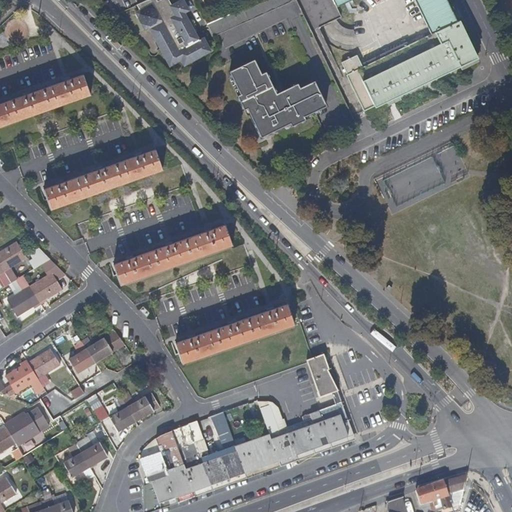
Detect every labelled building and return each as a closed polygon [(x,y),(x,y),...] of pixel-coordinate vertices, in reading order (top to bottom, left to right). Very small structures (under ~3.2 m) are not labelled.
[(136,6),(146,1),(145,0),(131,0),(129,1),(133,8),(136,6)] [(196,38),(186,20),(181,11),(186,8),(181,0),(178,0),(171,4),(166,7),(159,5),(156,0),(148,0),(146,1),(136,6),(139,12),(134,14),(141,28),(146,26),(166,66),(178,60),(181,66),(208,51),(201,38),(198,39),(197,37),(196,38)] [(213,37),(295,1),(294,0),(258,0),(206,24),(213,37)] [(338,6),(334,0),(294,0),(295,1),(309,29),(321,23),(341,14),(338,6)] [(414,0),(431,33),(457,21),(446,0),(334,0),(338,6),(350,0),(414,0)] [(457,21),(431,33),(362,67),(356,56),(341,63),(346,74),(346,75),(363,111),(373,106),(375,107),(476,58),(459,21),(457,21)] [(337,56),(321,23),(309,29),(320,53),(325,62),(337,56)] [(270,92),(272,88),(270,84),(263,70),(259,72),(252,60),(232,70),(227,72),(230,78),(227,80),(231,87),(234,86),(235,89),(233,90),(243,111),(246,109),(254,124),(264,120),(269,122),(273,131),(287,124),(289,123),(290,125),(304,119),(303,116),(326,106),(313,80),(299,87),(296,82),(278,91),(274,92),(270,94),(270,92)] [(0,104),(0,127),(90,95),(82,74),(11,100),(0,104)] [(273,131),(269,122),(264,120),(254,124),(254,125),(259,137),(273,131)] [(162,170),(154,149),(43,191),(50,211),(162,170)] [(112,265),(120,285),(231,245),(223,225),(112,265)] [(25,258),(16,242),(0,252),(0,266),(10,283),(15,280),(17,279),(10,268),(25,258)] [(39,265),(49,259),(42,253),(29,261),(33,269),(39,265)] [(38,303),(61,289),(55,281),(65,275),(62,272),(49,259),(39,265),(46,276),(29,287),(38,303)] [(0,274),(7,285),(10,283),(0,266),(0,274)] [(29,287),(22,276),(17,279),(15,280),(22,291),(7,301),(16,317),(38,303),(29,287)] [(175,343),(182,364),(294,324),(287,304),(210,331),(175,343)] [(95,364),(124,347),(121,342),(114,333),(91,347),(87,340),(81,343),(92,360),(95,364)] [(95,364),(92,360),(81,343),(75,346),(80,354),(69,361),(77,375),(95,364)] [(59,364),(49,349),(27,362),(37,378),(59,364)] [(331,374),(329,367),(330,366),(326,354),(306,361),(318,396),(337,390),(331,374)] [(31,381),(37,378),(27,362),(4,376),(9,384),(0,390),(0,392),(8,396),(31,381)] [(43,388),(37,378),(31,381),(37,392),(43,388)] [(332,395),(338,393),(337,390),(318,396),(319,400),(332,395)] [(134,421),(158,407),(150,393),(132,403),(126,392),(119,396),(134,421)] [(134,421),(119,396),(112,400),(118,411),(108,417),(116,431),(134,421)] [(315,453),(354,440),(347,419),(339,396),(333,398),(337,407),(347,436),(339,439),(313,448),(315,453)] [(107,415),(101,405),(92,410),(98,421),(107,415)] [(295,455),(285,429),(276,432),(267,407),(258,411),(262,424),(266,436),(271,450),(275,461),(295,455)] [(347,436),(337,407),(312,416),(313,419),(304,422),(313,448),(339,439),(347,436)] [(17,446),(49,427),(38,409),(26,415),(25,413),(5,424),(6,426),(16,443),(17,446)] [(204,439),(197,421),(189,424),(196,442),(204,439)] [(313,448),(304,422),(285,429),(295,455),(313,448)] [(196,442),(189,424),(172,430),(178,445),(179,448),(196,442)] [(0,452),(16,443),(6,426),(0,429),(0,452)] [(178,445),(172,430),(163,433),(163,434),(168,449),(178,445)] [(275,461),(271,450),(266,436),(235,447),(242,468),(244,473),(275,461)] [(107,457),(99,443),(87,449),(81,441),(76,444),(88,465),(89,467),(107,457)] [(88,465),(76,444),(71,447),(76,456),(73,458),(64,464),(72,477),(89,467),(88,465)] [(242,468),(235,447),(202,459),(211,483),(211,485),(244,473),(242,468)] [(61,458),(70,452),(73,458),(76,456),(71,448),(69,449),(68,448),(59,453),(61,458)] [(297,460),(314,453),(315,453),(313,448),(295,455),(297,460)] [(175,492),(167,471),(160,451),(139,458),(150,489),(148,490),(149,499),(156,504),(176,497),(175,492)] [(292,461),(297,460),(295,455),(275,461),(277,466),(292,461)] [(211,483),(202,459),(185,465),(194,491),(211,485),(211,483)] [(250,476),(269,469),(277,466),(275,461),(244,473),(246,478),(250,476)] [(194,491),(185,465),(167,471),(175,492),(176,497),(194,491)] [(228,484),(246,478),(244,473),(211,485),(213,489),(228,484)] [(459,505),(467,475),(446,480),(432,484),(414,491),(420,505),(431,502),(435,511),(439,511),(443,511),(453,511),(454,511),(452,507),(459,505)] [(0,501),(16,493),(6,477),(0,480),(0,501)] [(148,511),(153,511),(168,505),(178,502),(176,497),(156,504),(149,499),(148,490),(150,489),(148,483),(143,485),(143,511),(148,511)] [(196,495),(210,490),(213,489),(211,485),(194,491),(196,495)] [(189,498),(196,495),(194,491),(176,497),(178,502),(189,498)] [(72,511),(66,493),(44,501),(47,506),(49,511),(72,511)] [(405,511),(401,498),(386,503),(386,511),(405,511)] [(49,511),(47,506),(44,501),(27,507),(28,511),(49,511)]
